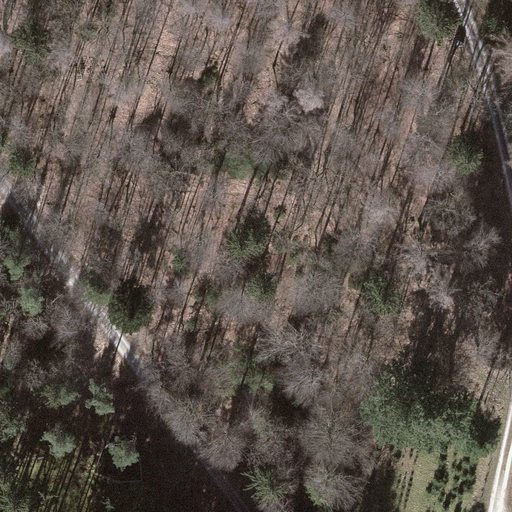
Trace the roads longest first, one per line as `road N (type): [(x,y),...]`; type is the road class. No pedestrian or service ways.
road 1 (track): [(251,511),(0,178)]
road 2 (track): [(511,198),(504,129),(461,0)]
